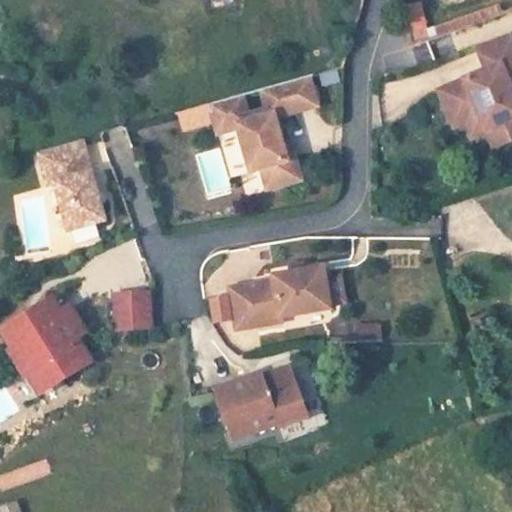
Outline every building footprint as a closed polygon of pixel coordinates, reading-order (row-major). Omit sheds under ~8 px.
[(487,70),(491,79),(480,83),(478,79),(471,76),(438,88),(453,126),(465,122),(479,116),(485,130),(501,124),(508,142),(511,140),(511,88),(509,81),(511,80),(511,32),(478,45),(487,70)] [(478,79),(480,83),(491,79),(487,70),(471,76),(478,79)] [(297,174),(290,148),(281,151),(278,139),(269,113),(311,99),(302,71),(203,102),(212,131),(233,124),(237,138),(246,167),(257,163),(264,184),(297,174)] [(202,110),(183,113),(186,126),(204,123),(202,110)] [(465,122),(471,136),(485,130),(479,116),(465,122)] [(485,130),(492,148),(508,142),(501,124),(485,130)] [(278,139),(281,151),(290,148),(286,137),(278,139)] [(33,156),(44,189),(50,187),(65,234),(101,222),(76,143),(33,156)] [(292,280),(305,278),(304,271),(291,274),(292,280)] [(231,297),(238,338),(283,329),(282,324),(331,314),(331,310),(326,286),(324,274),(305,278),(292,280),(274,283),(275,288),(231,297)] [(326,286),(331,310),(346,308),(341,283),(326,286)] [(148,293),(115,295),(117,329),(150,327),(148,293)] [(69,306),(62,311),(55,298),(0,328),(0,329),(37,395),(92,364),(77,337),(84,333),(69,306)] [(354,339),(384,340),(385,323),(354,322),(354,339)] [(314,425),(293,376),(259,390),(257,386),(220,402),(240,451),(284,433),(286,436),(314,425)] [(0,507),(1,511),(24,511),(20,498),(0,505),(0,507)]
